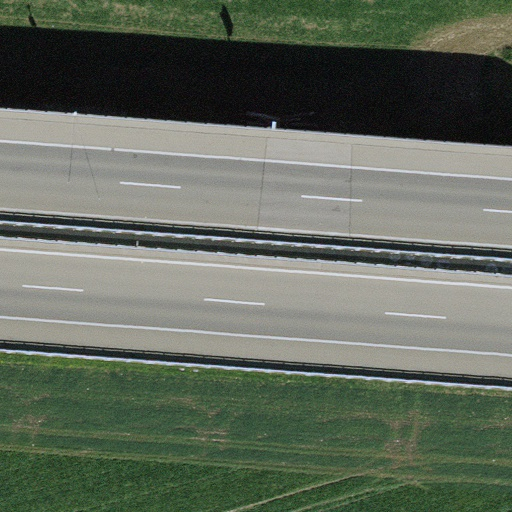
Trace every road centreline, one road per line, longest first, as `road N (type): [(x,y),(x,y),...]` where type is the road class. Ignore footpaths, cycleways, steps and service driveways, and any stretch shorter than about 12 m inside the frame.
road 1 (motorway): [(0,284),(511,323)]
road 2 (motorway): [(511,212),(0,174)]
